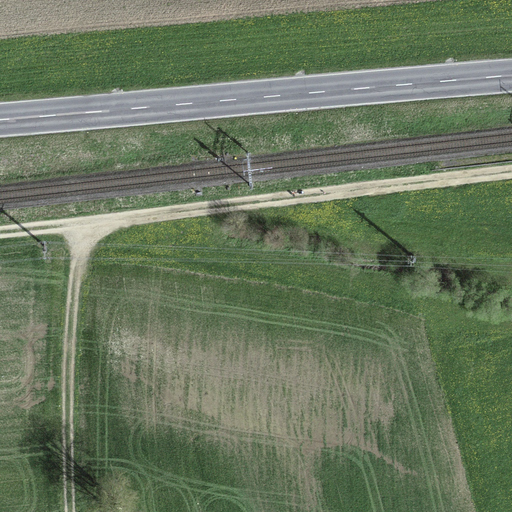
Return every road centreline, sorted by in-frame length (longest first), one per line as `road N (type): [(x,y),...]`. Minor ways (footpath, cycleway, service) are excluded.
road 1 (track): [(511,171),(0,232)]
road 2 (primary): [(0,119),(511,74)]
